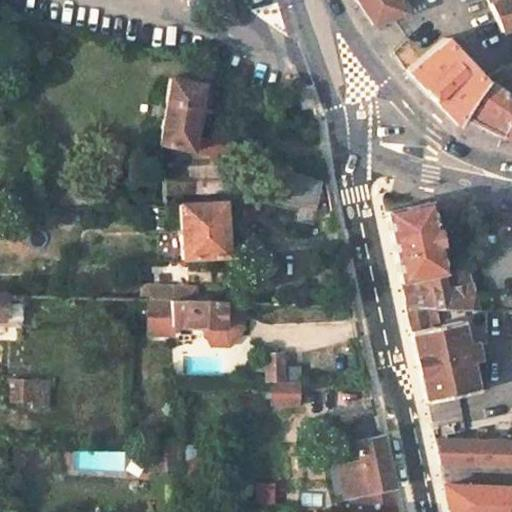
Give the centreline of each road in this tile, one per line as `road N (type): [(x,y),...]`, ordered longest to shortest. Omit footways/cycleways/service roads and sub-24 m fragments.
road 1 (primary): [(352,151),(421,511)]
road 2 (secondary): [(352,151),(431,174),(511,180)]
road 3 (primary): [(294,0),(352,151)]
